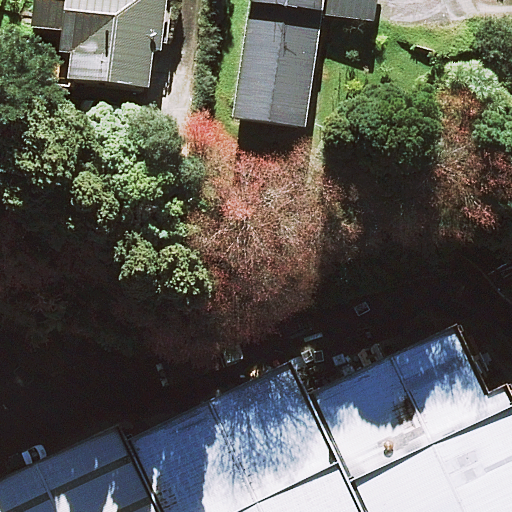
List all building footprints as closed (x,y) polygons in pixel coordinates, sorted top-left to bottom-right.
[(162,0),(31,0),(28,32),(59,36),(54,84),(143,94),(148,54),(157,55),(162,0)] [(247,0),(229,122),(300,133),(317,17),(370,25),(373,0),(247,0)] [(473,290),(319,352),(384,511),(511,511),(511,362),(504,365),(473,290)] [(144,396),(191,511),(384,511),(319,352),(310,329),(144,396)] [(191,511),(144,396),(138,380),(0,435),(0,511),(191,511)]
